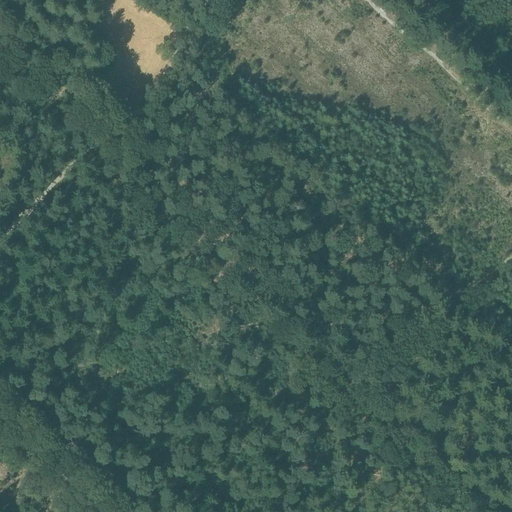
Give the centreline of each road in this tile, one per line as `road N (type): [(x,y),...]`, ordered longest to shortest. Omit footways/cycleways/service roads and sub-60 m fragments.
road 1 (track): [(511,126),(372,0)]
road 2 (track): [(130,124),(0,246)]
road 3 (track): [(0,403),(109,511)]
road 4 (track): [(209,0),(130,124)]
